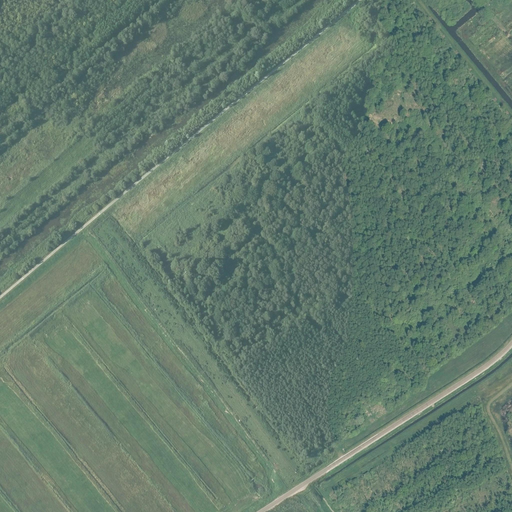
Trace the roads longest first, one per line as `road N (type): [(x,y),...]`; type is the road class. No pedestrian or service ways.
road 1 (unclassified): [(302,485),(511,343)]
road 2 (track): [(418,0),(511,115)]
